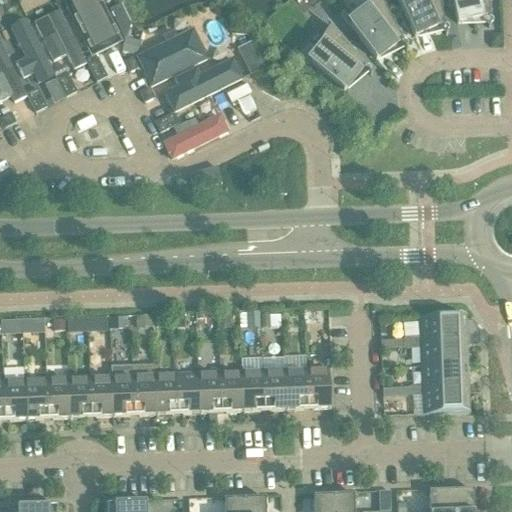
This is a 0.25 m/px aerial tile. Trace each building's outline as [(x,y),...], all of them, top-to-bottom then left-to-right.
[(117,48),(93,0),(69,0),(69,1),(97,57),(117,48)] [(406,52),(379,0),(372,0),(372,1),(368,4),(365,9),(362,13),(360,18),(349,27),(375,62),(400,43),(405,53),(406,52)] [(446,37),(436,0),(396,0),(414,39),(442,26),(445,37),(446,37)] [(489,30),(487,0),(451,0),(456,25),(487,19),(488,30),(489,30)] [(83,64),(54,7),(34,17),(62,74),(83,64)] [(52,80),(24,23),(4,33),(32,90),(52,80)] [(371,77),(329,28),(328,28),(329,30),(326,34),(323,38),(321,43),(319,48),(318,54),(309,65),(343,93),(362,69),(370,77),(371,77)] [(189,31),(134,58),(146,83),(202,56),(189,31)] [(21,96),(0,53),(0,104),(1,106),(21,96)] [(139,70),(133,59),(123,64),(129,75),(139,70)] [(106,79),(97,60),(86,66),(96,85),(106,79)] [(208,65),(152,92),(164,117),(220,90),(208,65)] [(76,95),(66,75),(56,81),(65,100),(76,95)] [(154,100),(148,90),(139,94),(144,105),(154,100)] [(46,110),(36,91),(25,96),(35,115),(46,110)] [(226,103),(171,131),(183,155),(238,128),(226,103)] [(15,125),(10,115),(0,120),(0,121),(4,130),(15,125)] [(178,126),(173,115),(154,125),(159,136),(178,126)] [(466,344),(466,319),(419,320),(420,340),(401,342),(402,350),(420,350),(420,345),(466,344)] [(402,350),(401,342),(380,343),(380,350),(402,350)] [(467,368),(466,344),(420,345),(420,350),(421,369),(467,368)] [(133,419),(155,418),(154,377),(153,367),(131,368),(132,377),(133,419)] [(112,420),(133,419),(132,377),(131,368),(110,369),(110,379),(112,420)] [(468,391),(467,368),(421,369),(421,388),(421,393),(468,391)] [(329,412),(328,371),(305,372),(307,412),(329,412)] [(285,413),(283,372),(262,373),(263,414),(285,413)] [(307,412),(305,372),(283,372),(285,413),(307,412)] [(263,414),(262,373),(240,374),(242,415),(263,414)] [(242,415),(240,374),(218,375),(220,416),(242,415)] [(220,416),(218,375),(197,376),(199,416),(220,416)] [(177,417),(175,376),(154,377),(155,418),(177,417)] [(199,416),(197,376),(175,376),(177,417),(199,416)] [(110,379),(89,380),(90,421),(112,420),(110,379)] [(90,421),(89,380),(67,381),(69,421),(90,421)] [(47,422),(46,381),(24,382),(25,423),(47,422)] [(69,421),(67,381),(46,381),(47,422),(69,421)] [(25,423),(24,382),(2,383),(4,424),(25,423)] [(469,416),(468,391),(421,393),(421,388),(403,390),(404,398),(422,398),(422,418),(469,416)] [(404,398),(403,390),(381,391),(382,398),(404,398)] [(473,511),(473,496),(473,493),(428,494),(428,511),(473,511)] [(353,511),(353,498),(354,498),(354,497),(312,499),(312,511),(353,511)] [(264,511),(264,501),(223,502),(223,503),(224,503),(224,511),(264,511)]
